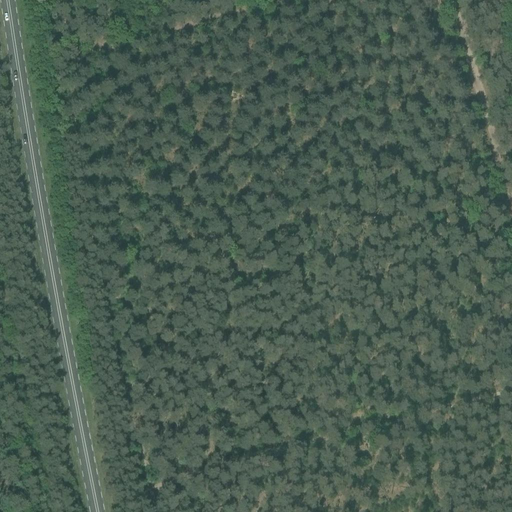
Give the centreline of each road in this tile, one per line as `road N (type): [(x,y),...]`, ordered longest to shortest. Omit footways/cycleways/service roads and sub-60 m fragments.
road 1 (primary): [(97,511),(54,309),(4,0)]
road 2 (track): [(507,201),(447,0)]
